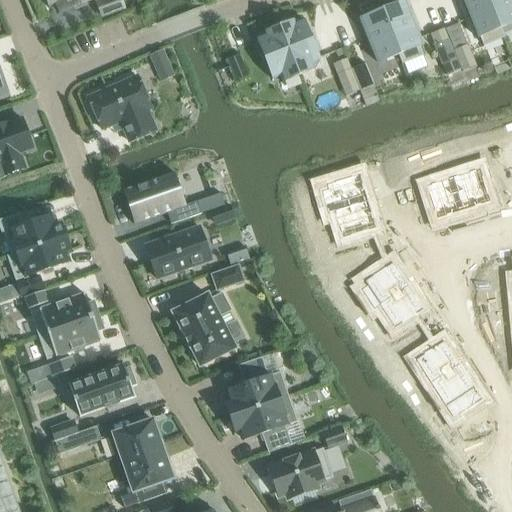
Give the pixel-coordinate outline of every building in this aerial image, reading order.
[(47,0),(50,6),(56,4),(59,13),(94,0),(47,0)] [(105,0),(96,3),(101,17),(124,8),(120,0),(105,0)] [(503,38),(487,0),(462,0),(478,38),(480,37),(484,46),(503,38)] [(511,0),(487,0),(503,38),(504,38),(501,29),(511,24),(511,0)] [(404,64),(423,56),(419,47),(422,46),(405,2),(383,11),(404,64)] [(383,11),(360,20),(378,64),(399,56),(403,65),(404,64),(383,11)] [(299,76),(315,70),(312,64),(319,61),(303,20),(296,23),(295,22),(279,28),(299,76)] [(299,76),(279,28),(263,35),(264,37),(257,39),(273,80),(280,77),(282,83),(298,76),(299,76)] [(444,29),(430,35),(446,77),(460,71),(444,29)] [(468,45),(453,51),(458,62),(472,56),(468,45)] [(162,52),(151,57),(155,66),(166,62),(162,52)] [(241,55),(226,61),(235,83),(250,77),(245,66),(241,55)] [(347,59),(332,65),(337,75),(345,97),(360,91),(356,81),(351,70),(347,59)] [(366,64),(351,70),(356,81),(370,75),(366,64)] [(102,131),(120,123),(129,143),(155,131),(147,111),(151,109),(137,77),(88,99),(102,131)] [(0,162),(5,177),(25,170),(20,155),(33,150),(22,120),(9,124),(9,123),(0,126),(0,162)] [(503,151),(495,154),(499,166),(507,163),(503,151)] [(495,154),(486,156),(490,169),(499,166),(495,154)] [(474,157),(446,166),(457,202),(485,193),(474,157)] [(446,166),(418,175),(429,211),(457,202),(446,166)] [(351,168),(315,180),(323,205),(359,193),(351,168)] [(402,168),(393,171),(398,184),(406,181),(402,168)] [(393,171),(386,173),(390,186),(398,184),(393,171)] [(167,213),(185,207),(174,175),(124,192),(135,224),(167,213)] [(359,193),(323,205),(332,231),(368,219),(359,193)] [(221,194),(197,202),(202,215),(225,207),(221,194)] [(185,207),(167,213),(171,225),(202,215),(197,202),(185,207)] [(230,207),(211,214),(215,225),(234,218),(230,207)] [(0,221),(0,229),(1,234),(2,235),(4,235),(12,256),(7,257),(7,258),(66,238),(61,224),(55,226),(52,216),(24,226),(20,214),(0,221)] [(145,247),(157,280),(211,261),(199,228),(145,247)] [(66,238),(7,258),(16,282),(68,263),(65,254),(71,252),(66,238)] [(348,239),(338,244),(342,251),(351,246),(348,239)] [(351,246),(342,251),(345,257),(354,252),(351,246)] [(245,247),(226,253),(231,268),(250,261),(246,250),(245,247)] [(384,259),(353,279),(368,302),(399,282),(384,259)] [(465,260),(451,265),(454,273),(468,268),(465,260)] [(211,276),(217,291),(243,282),(238,267),(211,276)] [(17,286),(21,297),(44,289),(40,278),(17,286)] [(399,282),(368,302),(384,327),(415,307),(399,282)] [(44,292),(24,300),(28,310),(48,302),(44,292)] [(99,316),(94,302),(89,304),(85,294),(29,314),(38,337),(99,316)] [(172,314),(200,368),(235,350),(232,344),(244,338),(236,322),(224,328),(208,296),(172,314)] [(476,308),(464,309),(465,317),(477,316),(476,308)] [(98,331),(103,329),(99,316),(38,337),(47,361),(101,342),(98,331)] [(409,324),(399,330),(403,337),(413,330),(409,324)] [(413,330),(403,337),(407,343),(417,337),(413,330)] [(437,336),(404,359),(422,385),(455,362),(437,336)] [(52,378),(75,370),(71,358),(48,366),(52,378)] [(245,386),(268,377),(261,359),(238,367),(245,386)] [(455,362),(422,385),(447,420),(480,396),(455,362)] [(123,366),(68,386),(79,417),(106,408),(106,409),(118,404),(118,403),(135,397),(131,387),(136,385),(130,368),(125,370),(123,366)] [(268,377),(245,386),(227,392),(231,401),(224,404),(230,418),(288,398),(280,373),(268,377)] [(230,418),(235,433),(240,431),(244,441),(254,438),(262,435),(264,442),(268,454),(292,446),(285,427),(297,423),(288,398),(230,418)] [(116,459),(161,444),(153,421),(134,428),(135,431),(128,433),(126,430),(113,435),(108,437),(116,459)] [(73,423),(50,430),(54,442),(77,434),(73,423)] [(80,446),(80,448),(101,441),(100,436),(97,428),(75,435),(80,446)] [(342,429),(323,435),(328,449),(347,442),(342,429)] [(163,482),(163,483),(174,479),(170,470),(167,471),(165,463),(168,462),(166,458),(161,444),(116,459),(123,478),(127,477),(133,493),(134,492),(138,505),(146,502),(142,490),(163,482)] [(323,450),(268,469),(278,497),(287,494),(289,500),(317,490),(315,484),(333,478),(323,450)] [(163,482),(142,490),(146,502),(167,494),(163,483),(163,482)] [(138,505),(134,492),(133,493),(133,494),(120,498),(124,509),(137,505),(138,505)] [(379,511),(380,511),(379,507),(378,508),(375,500),(341,511),(340,511),(379,511)] [(152,511),(178,511),(175,501),(152,509),(152,511)]
